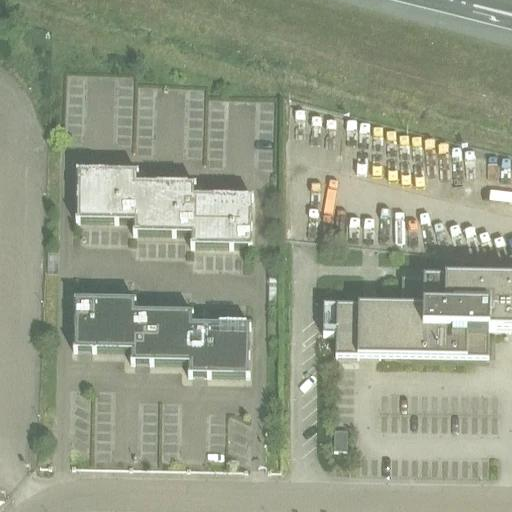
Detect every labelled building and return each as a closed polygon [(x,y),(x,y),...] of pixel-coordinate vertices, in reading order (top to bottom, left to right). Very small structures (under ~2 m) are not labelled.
[(136,188),(138,188),(138,177),(76,176),(75,227),(133,227),(135,228),(136,188)] [(135,228),(133,227),(133,239),(190,240),(193,240),(193,201),(196,201),(196,190),(138,188),(136,188),(135,228)] [(253,202),(196,201),(193,201),(193,240),(190,240),(190,252),(252,253),(253,202)] [(308,231),(309,209),(287,209),(286,230),(308,231)] [(320,239),(344,243),(349,214),(325,211),(320,239)] [(511,335),(511,283),(415,282),(414,310),(336,309),(335,362),(488,364),(489,335),(511,335)] [(134,317),(136,317),(136,306),(74,304),(73,355),(131,356),(133,356),(134,317)] [(133,356),(131,356),(131,368),(188,369),(190,369),(191,330),(193,330),(193,318),(136,317),(134,317),(133,356)] [(190,369),(188,369),(188,380),(250,382),(251,331),(193,330),(191,330),(190,369)] [(331,391),(350,389),(349,381),(331,382),(331,391)] [(347,435),(334,434),(334,455),(347,456),(347,435)]
